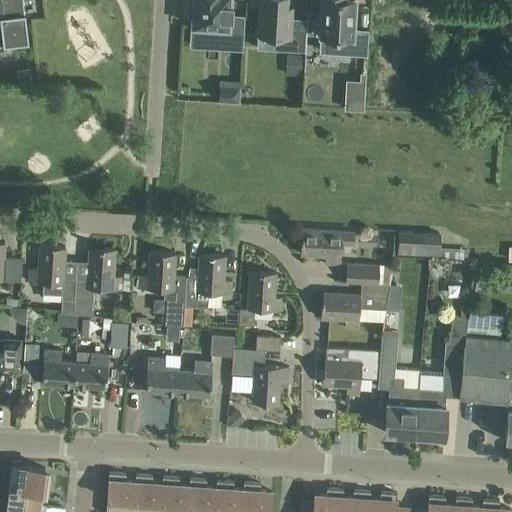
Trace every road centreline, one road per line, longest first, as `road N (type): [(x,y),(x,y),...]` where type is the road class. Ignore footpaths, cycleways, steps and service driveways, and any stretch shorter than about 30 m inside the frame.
road 1 (residential): [(304,463),(307,291),(260,236),(0,220)]
road 2 (unclassified): [(89,448),(304,463)]
road 3 (unclassified): [(304,463),(511,479)]
road 4 (residential): [(160,0),(151,168)]
